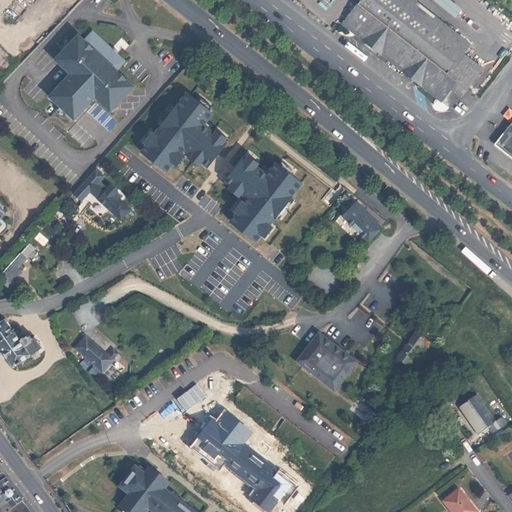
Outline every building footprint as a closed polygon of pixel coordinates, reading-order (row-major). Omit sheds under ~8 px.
[(457,82),(467,89),(484,69),(463,53),(470,44),(460,37),(437,66),(398,35),(414,14),(395,0),(360,0),(342,24),(415,81),(442,102),(451,89),(457,82)] [(413,0),(395,0),(414,14),(421,6),(413,0)] [(437,66),(460,37),(421,6),(414,14),(398,35),(437,66)] [(50,96),(75,120),(92,102),(96,98),(96,97),(112,111),(135,86),(118,70),(127,61),(121,55),(119,57),(108,47),(110,45),(94,30),(85,40),(79,34),(56,59),(71,73),(50,96)] [(110,45),(108,47),(119,57),(121,55),(118,53),(113,48),(110,45)] [(461,97),(467,89),(457,82),(451,89),(461,97)] [(214,133),(208,129),(208,128),(206,131),(201,128),(205,122),(203,120),(210,111),(209,110),(199,102),(187,93),(175,107),(161,126),(141,151),(167,171),(173,163),(181,153),(183,150),(206,168),(226,143),(224,141),(214,133)] [(212,106),(201,98),(199,102),(209,110),(212,106)] [(161,126),(175,107),(172,104),(157,123),(161,126)] [(208,129),(211,126),(205,122),(201,128),(206,131),(208,128),(208,129)] [(511,125),(496,144),(511,156),(511,125)] [(227,138),(216,129),(214,133),(224,141),(227,138)] [(176,166),(185,155),(181,153),(173,163),(176,166)] [(259,163),(248,154),(245,158),(256,166),(259,163)] [(276,216),(290,197),(302,183),(290,173),(279,165),(278,164),(271,173),(269,172),(264,177),(259,174),(262,171),(261,170),(256,166),(245,158),(243,156),(224,182),(247,200),(245,202),(236,213),(230,221),(256,241),(276,216)] [(293,170),(282,162),(279,165),(290,173),(293,170)] [(264,177),(269,172),(263,167),(261,170),(262,171),(259,174),(264,177)] [(124,204),(114,194),(118,190),(111,184),(108,188),(100,181),(104,176),(96,169),(73,194),(81,201),(91,190),(99,197),(98,199),(115,214),(124,204)] [(279,218),(294,200),(290,197),(276,216),(279,218)] [(0,241),(3,238),(0,235),(0,232),(1,233),(9,225),(8,220),(3,215),(7,211),(4,208),(4,204),(0,200),(0,199),(0,241)] [(236,213),(245,202),(241,200),(233,210),(236,213)] [(385,226),(361,202),(347,216),(371,240),(385,226)] [(120,219),(130,209),(124,204),(115,214),(120,219)] [(30,241),(0,274),(0,277),(8,285),(22,269),(19,266),(36,247),(30,241)] [(0,320),(0,347),(13,365),(31,353),(41,346),(33,334),(31,336),(29,333),(25,333),(19,337),(5,317),(0,320)] [(409,364),(426,339),(416,332),(399,357),(409,364)] [(297,362),(335,391),(357,363),(319,333),(297,362)] [(107,355),(87,335),(75,348),(102,373),(115,359),(117,361),(122,357),(114,349),(107,355)] [(432,343),(426,339),(409,364),(415,367),(432,343)] [(31,353),(13,365),(16,369),(34,358),(31,353)] [(247,384),(239,395),(277,425),(285,414),(247,384)] [(490,419),(473,394),(460,404),(477,428),(487,421),(492,427),(506,418),(501,412),(490,419)] [(377,415),(382,418),(387,411),(382,408),(377,415)] [(228,410),(225,414),(243,428),(237,437),(241,440),(251,428),(228,410)] [(224,413),(218,422),(213,418),(209,424),(203,431),(199,435),(193,443),(189,448),(208,464),(216,470),(219,472),(225,464),(232,469),(251,485),(255,488),(258,485),(261,487),(252,500),(254,501),(265,510),(267,511),(268,511),(278,500),(283,505),(292,494),(298,487),(301,483),(283,469),(281,472),(275,480),(265,473),(272,465),(241,440),(237,437),(243,428),(225,414),(224,413)] [(280,428),(328,466),(337,455),(288,417),(280,428)] [(200,429),(203,431),(209,424),(206,421),(200,429)] [(190,440),(193,443),(199,435),(196,433),(190,440)] [(216,470),(208,464),(206,467),(213,473),(216,470)] [(281,472),(272,465),(265,473),(275,480),(281,472)] [(127,511),(144,511),(150,504),(152,506),(150,509),(152,510),(154,511),(194,511),(190,508),(180,501),(171,493),(163,488),(159,485),(153,494),(143,486),(150,477),(144,473),(141,471),(137,468),(135,466),(129,472),(123,481),(119,486),(129,493),(119,505),(124,509),(127,511)] [(143,486),(153,494),(159,485),(163,488),(168,481),(149,467),(144,473),(150,477),(143,486)] [(249,488),(251,485),(232,469),(229,472),(249,488)] [(120,479),(123,481),(129,472),(127,470),(120,479)] [(31,511),(7,478),(0,482),(0,511),(31,511)] [(301,489),(298,487),(292,494),(295,497),(301,489)] [(480,511),(463,488),(447,501),(455,511),(480,511)] [(180,501),(183,498),(173,490),(171,493),(180,501)] [(261,511),(263,511),(265,510),(254,501),(252,504),(261,511)]
